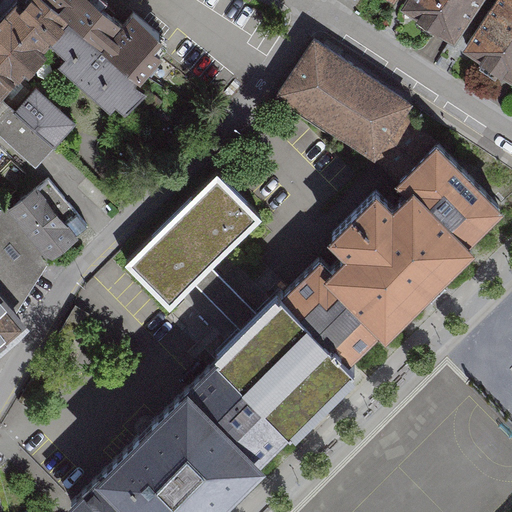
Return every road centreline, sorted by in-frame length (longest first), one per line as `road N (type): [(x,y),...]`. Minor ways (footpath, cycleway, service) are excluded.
road 1 (residential): [(318,7),(269,79),(64,285),(0,399)]
road 2 (residential): [(318,7),(511,136)]
